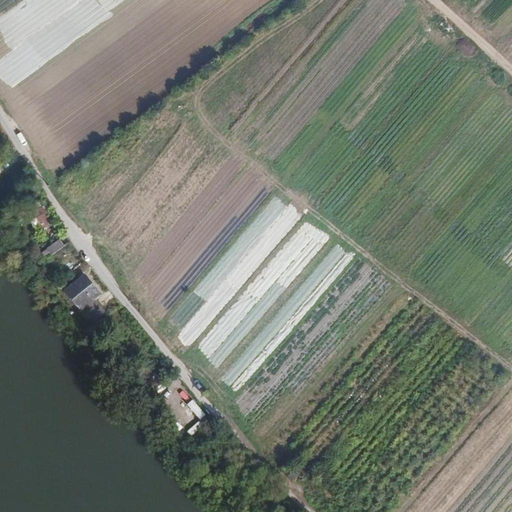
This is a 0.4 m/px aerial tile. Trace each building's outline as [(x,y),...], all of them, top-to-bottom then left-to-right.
[(18,162),(6,171),(9,178),(22,169),(18,162)] [(27,189),(26,189),(29,194),(30,194),(32,196),(37,193),(28,179),(24,183),(27,189)] [(29,194),(26,189),(20,193),(24,199),(29,194)] [(41,205),(34,211),(44,227),(52,221),(41,205)] [(42,253),(47,259),(64,246),(58,239),(42,253)] [(82,274),(66,288),(82,308),(93,322),(103,312),(92,299),(99,294),(82,274)] [(82,308),(66,288),(63,292),(78,311),(82,308)] [(118,306),(102,319),(110,328),(124,315),(118,306)] [(152,353),(144,361),(155,375),(157,378),(159,376),(157,373),(164,367),(152,353)] [(155,375),(144,361),(141,358),(138,361),(151,378),(155,375)]
